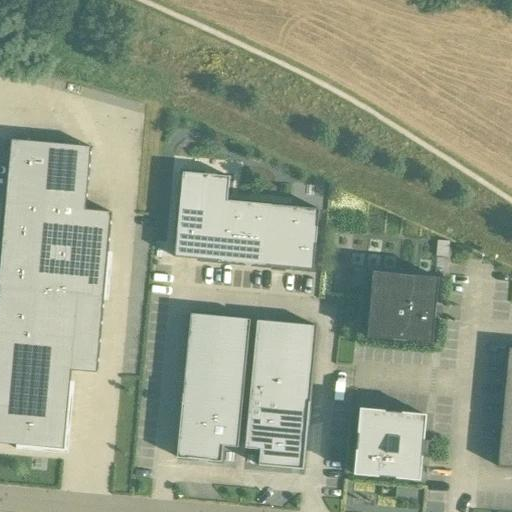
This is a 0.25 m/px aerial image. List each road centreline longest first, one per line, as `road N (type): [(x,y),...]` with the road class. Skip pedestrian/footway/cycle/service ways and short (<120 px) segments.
road 1 (unknown): [(0,118),(18,116),(90,143),(118,184),(118,277),(95,507)]
road 2 (unclassified): [(0,499),(140,511)]
